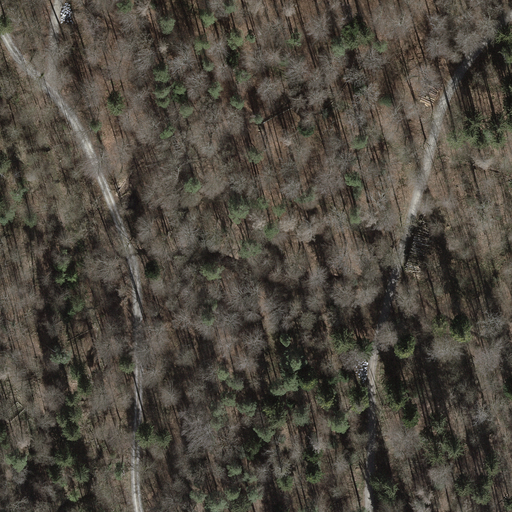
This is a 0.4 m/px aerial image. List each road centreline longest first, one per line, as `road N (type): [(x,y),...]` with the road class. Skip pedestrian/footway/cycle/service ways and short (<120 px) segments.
road 1 (track): [(511,15),(479,47),(443,105),(376,352),(370,511)]
road 2 (track): [(141,511),(134,264),(86,137),(51,90)]
